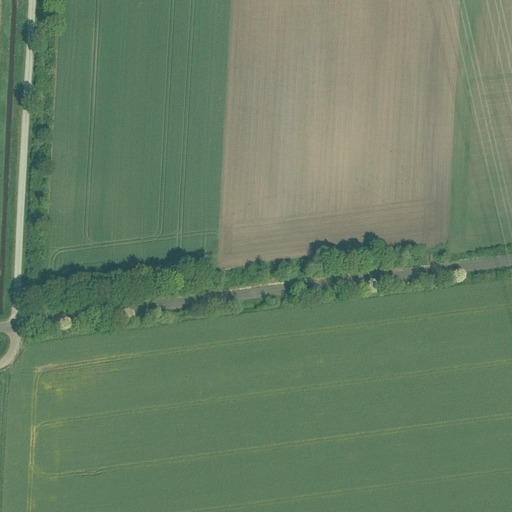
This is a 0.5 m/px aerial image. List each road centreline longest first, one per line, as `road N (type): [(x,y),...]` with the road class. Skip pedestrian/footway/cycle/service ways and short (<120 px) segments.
road 1 (unclassified): [(15,326),(511,263)]
road 2 (track): [(15,326),(33,0)]
